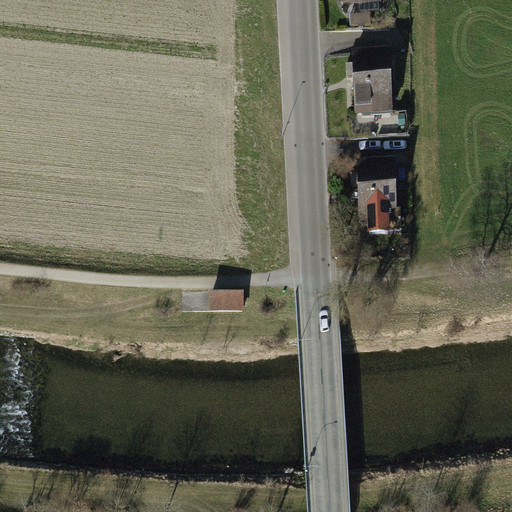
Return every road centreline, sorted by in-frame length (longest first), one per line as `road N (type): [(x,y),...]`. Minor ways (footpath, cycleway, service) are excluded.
road 1 (residential): [(303,0),(331,511)]
road 2 (track): [(317,274),(177,285),(0,269)]
road 3 (track): [(317,274),(511,259)]
